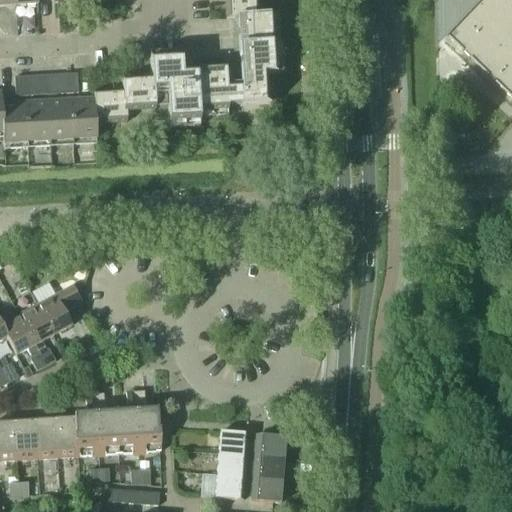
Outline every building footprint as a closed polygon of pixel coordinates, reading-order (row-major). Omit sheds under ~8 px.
[(224,0),(225,20),(241,19),(258,17),(258,16),(257,0),(224,0)] [(446,36),(509,96),(511,92),(511,0),(445,0),(446,36)] [(276,75),(272,15),(258,16),(258,17),(241,19),(245,77),(247,77),(248,90),(239,90),(241,106),(270,105),(269,88),(265,89),(265,76),(276,75)] [(226,107),(225,91),(224,67),(193,69),(193,73),(181,74),(180,58),(149,60),(150,79),(151,79),(154,109),(166,108),(167,124),(198,123),(198,113),(227,111),(226,107)] [(60,96),(77,94),(76,75),(59,76),(60,96)] [(15,98),(32,97),(30,77),(13,78),(15,98)] [(151,79),(150,79),(121,81),(122,91),(123,91),(125,113),(154,111),(154,109),(151,79)] [(241,106),(239,90),(234,90),(225,91),(226,107),(234,107),(241,106)] [(92,93),(93,99),(94,125),(125,124),(125,113),(123,91),(122,91),(92,93)] [(95,140),(94,125),(93,99),(1,105),(0,96),(0,134),(1,134),(2,146),(95,140)] [(212,274),(212,257),(200,258),(200,275),(212,274)] [(72,288),(36,307),(52,337),(71,327),(64,315),(81,305),(72,288)] [(36,307),(18,316),(44,367),(54,361),(47,349),(45,349),(42,343),(52,337),(36,307)] [(44,367),(18,316),(1,326),(0,325),(0,326),(7,339),(6,339),(15,357),(27,351),(30,356),(29,360),(36,372),(44,367)] [(0,355),(0,370),(7,384),(14,380),(6,365),(7,365),(1,355),(0,355)] [(0,463),(159,454),(158,431),(156,410),(145,411),(143,392),(129,393),(130,412),(104,413),(103,395),(89,396),(90,414),(73,415),(73,419),(63,419),(62,401),(43,402),(45,421),(0,423),(0,463)] [(246,458),(247,436),(219,433),(217,456),(246,458)] [(256,437),(254,459),(283,461),(285,439),(256,437)] [(244,480),(246,458),(217,456),(215,477),(244,480)] [(281,483),(283,461),(254,459),(252,481),(281,483)] [(99,485),(98,471),(89,472),(89,486),(99,485)] [(99,485),(108,484),(107,471),(98,471),(99,485)] [(140,486),(139,472),(129,473),(130,487),(140,486)] [(148,472),(139,472),(140,486),(149,485),(148,472)] [(242,502),(244,480),(215,477),(214,500),(242,502)] [(279,505),(281,483),(252,481),(251,503),(279,505)] [(18,498),(28,498),(27,484),(17,485),(18,498)] [(9,499),(18,498),(17,485),(8,485),(9,499)] [(115,504),(116,492),(108,491),(106,504),(115,504)] [(123,505),(124,492),(116,492),(115,504),(123,505)] [(132,506),(133,493),(124,492),(123,505),(132,506)] [(140,506),(141,494),(133,493),(132,506),(140,506)] [(149,507),(150,494),(141,494),(140,506),(149,507)] [(157,508),(158,495),(150,494),(149,507),(157,508)]
